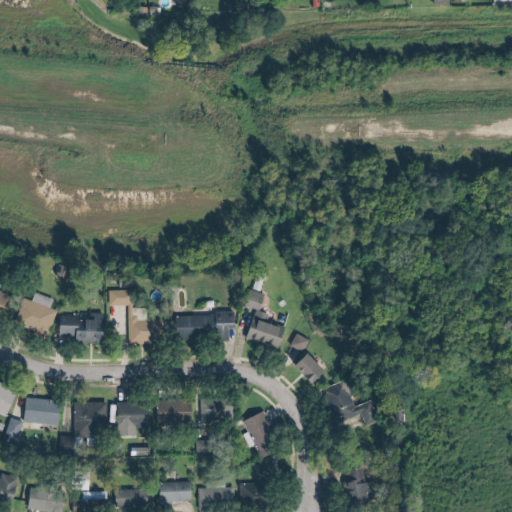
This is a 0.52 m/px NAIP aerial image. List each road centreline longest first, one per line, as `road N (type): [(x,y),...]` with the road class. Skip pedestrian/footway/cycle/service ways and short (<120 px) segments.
road 1 (residential): [(272,386),(238,375),(70,375),(0,347)]
road 2 (residential): [(317,511),(312,431),(272,386)]
